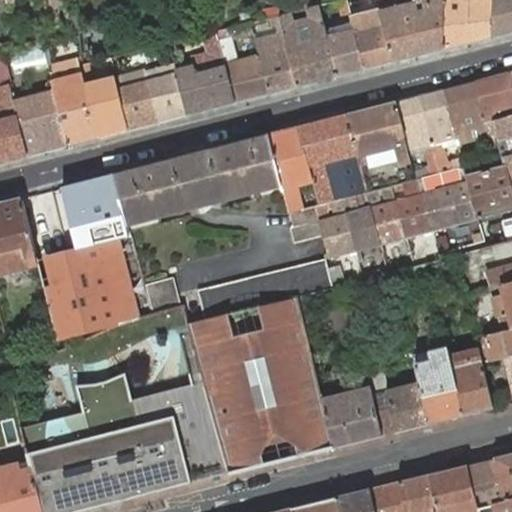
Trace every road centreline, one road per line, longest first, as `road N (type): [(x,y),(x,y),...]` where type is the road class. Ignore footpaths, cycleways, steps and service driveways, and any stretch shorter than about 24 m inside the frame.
road 1 (residential): [(0,187),(67,162),(511,48)]
road 2 (residential): [(511,423),(200,511)]
